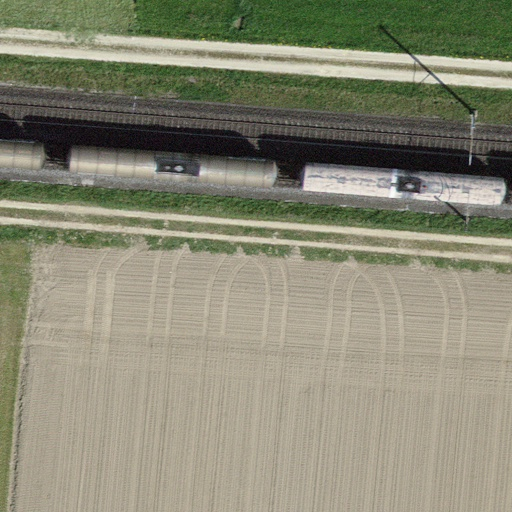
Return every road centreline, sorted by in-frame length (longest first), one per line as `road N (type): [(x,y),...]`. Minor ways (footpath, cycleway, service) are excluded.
road 1 (track): [(511,249),(0,211)]
road 2 (track): [(0,41),(511,79)]
